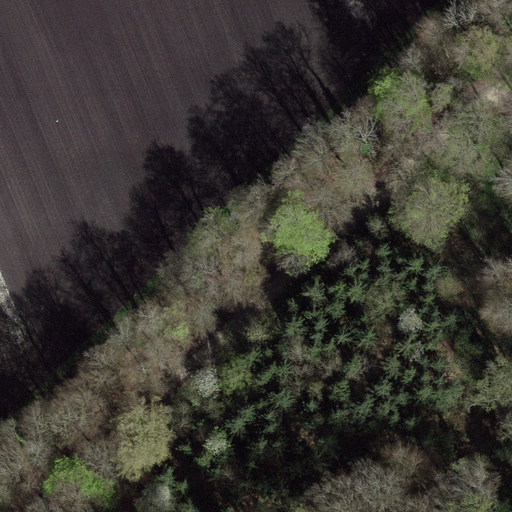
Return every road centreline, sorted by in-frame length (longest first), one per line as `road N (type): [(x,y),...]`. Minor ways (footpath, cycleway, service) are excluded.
road 1 (track): [(0,470),(471,0)]
road 2 (track): [(511,83),(25,511)]
